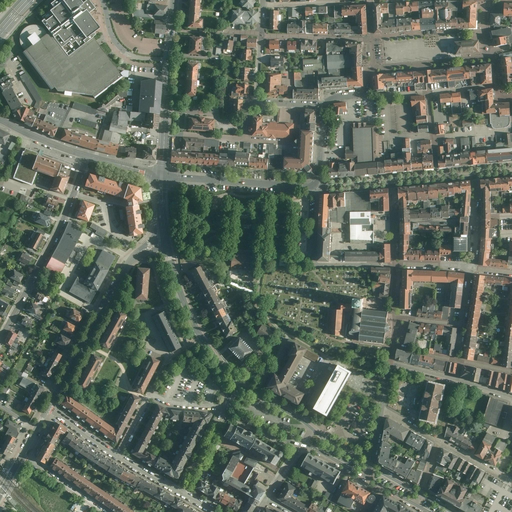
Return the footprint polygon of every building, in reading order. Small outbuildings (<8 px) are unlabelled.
[(68,55),(92,37),(102,30),(89,14),(95,9),(92,4),(88,0),(87,0),(82,4),(79,0),(57,0),(51,6),(53,8),(39,19),(50,32),(68,55)] [(190,0),(190,2),(189,12),(188,27),(203,28),(203,20),(199,20),(200,0),(190,0)] [(244,0),(240,4),(244,8),(248,8),(252,12),(243,12),(240,9),(237,11),(234,11),(234,18),(231,21),(234,24),(246,25),(246,23),(247,23),(252,23),(254,26),(256,23),(258,23),(259,12),(256,12),(253,8),(256,9),(256,5),(257,4),(258,3),(256,0),(244,0)] [(436,10),(438,31),(451,30),(450,13),(450,1),(436,2),(436,10)] [(464,2),(450,1),(450,13),(458,13),(464,13),(464,11),(464,2)] [(436,2),(419,3),(419,11),(436,10),(436,2)] [(478,2),(464,2),(464,11),(469,11),(478,11),(478,2)] [(397,17),(397,4),(388,5),(389,15),(389,17),(397,17)] [(404,4),(397,4),(397,17),(405,16),(405,14),(404,4)] [(149,5),(147,5),(147,11),(154,11),(154,16),(166,17),(167,6),(154,5),(149,5)] [(382,15),(382,5),(373,6),(374,22),(383,22),(382,15)] [(359,6),(345,7),(345,16),(357,16),(357,23),(359,23),(368,23),(367,6),(359,6)] [(345,16),(345,7),(336,7),(336,15),(336,18),(345,18),(345,16)] [(420,21),(421,32),(438,31),(436,10),(419,11),(419,13),(420,21)] [(271,11),(271,21),(279,21),(279,11),(271,11)] [(478,11),(469,11),(469,20),(478,20),(478,11)] [(458,13),(450,13),(451,30),(458,30),(458,20),(458,13)] [(504,18),(504,15),(493,15),(493,27),(501,27),(501,20),(504,20),(504,18)] [(397,19),(389,20),(390,24),(390,34),(398,34),(398,21),(397,19)] [(405,20),(398,21),(398,34),(403,33),(406,33),(405,20)] [(413,20),(405,20),(406,33),(414,33),(413,21),(413,20)] [(458,30),(469,30),(469,20),(458,20),(458,30)] [(478,30),(478,20),(469,20),(469,30),(478,30)] [(279,21),(271,21),(271,30),(279,30),(279,21)] [(383,22),(374,22),(375,35),(383,35),(383,25),(383,22)] [(369,33),(368,23),(359,23),(359,28),(359,35),(367,35),(369,35),(369,33)] [(289,34),(301,34),(301,24),(289,24),(289,34)] [(116,69),(97,44),(92,37),(68,55),(50,32),(46,34),(46,33),(44,30),(41,28),(38,26),(35,25),(32,25),(29,26),(26,27),(24,29),(22,31),(20,34),(19,37),(19,42),(20,45),(21,47),(23,50),(25,51),(22,54),(26,59),(51,92),(92,97),(94,99),(122,77),(121,75),(116,69)] [(162,26),(155,25),(154,34),(164,35),(165,26),(162,26)] [(329,25),(314,25),(314,34),(329,35),(329,25)] [(353,25),(337,25),(337,35),(353,35),(353,28),(353,25)] [(511,29),(509,28),(492,32),(494,41),(509,38),(511,36),(511,35),(511,29)] [(249,37),(242,36),(242,44),(248,44),(248,48),(257,48),(257,39),(249,39),(249,37)] [(202,38),(190,38),(189,47),(201,47),(202,38)] [(234,46),(235,39),(227,38),(226,50),(233,51),(234,46)] [(510,45),(509,38),(494,41),(496,48),(510,45)] [(281,49),(281,40),(272,40),(272,49),(281,49)] [(469,41),(470,54),(479,54),(478,40),(469,41)] [(455,55),(470,54),(469,41),(454,42),(455,55)] [(319,42),(306,42),(306,53),(319,53),(319,42)] [(362,42),(349,43),(350,53),(353,53),(353,50),(363,50),(362,42)] [(298,52),(298,43),(289,43),(289,52),(298,52)] [(321,90),(329,89),(329,68),(354,67),(353,53),(350,53),(349,43),(329,43),(329,56),(320,57),(320,60),(306,60),(306,72),(296,72),(296,86),(298,87),(303,87),(302,79),(312,78),(312,77),(316,77),(316,81),(321,81),(321,90)] [(201,47),(189,47),(189,55),(201,56),(201,47)] [(363,50),(353,50),(353,53),(354,67),(363,67),(363,50)] [(252,52),(244,51),(244,62),(254,62),(254,57),(252,57),(252,52)] [(511,52),(500,55),(501,60),(511,58),(511,52)] [(286,57),(273,57),(272,67),(280,67),(280,71),(284,71),(284,68),(285,68),(286,57)] [(511,58),(501,60),(503,68),(511,66),(511,58)] [(481,67),(482,77),(494,76),(493,65),(481,67)] [(196,98),(197,67),(188,66),(187,71),(187,76),(187,84),(186,91),(186,98),(196,98)] [(511,66),(503,68),(503,75),(510,75),(511,74),(511,66)] [(329,68),(329,89),(364,87),(363,67),(354,67),(329,68)] [(472,82),(472,87),(478,86),(477,78),(482,77),(481,67),(470,68),(471,74),(472,82)] [(463,83),(465,83),(465,74),(464,68),(447,70),(449,83),(449,89),(464,88),(463,83)] [(251,70),(241,70),(241,81),(251,81),(251,70)] [(447,70),(437,71),(438,84),(449,83),(447,70)] [(438,84),(437,71),(429,72),(427,72),(426,72),(427,85),(428,85),(430,85),(438,84)] [(427,85),(426,72),(420,72),(414,73),(415,84),(416,92),(427,91),(427,85)] [(408,85),(407,73),(397,74),(398,85),(398,88),(405,87),(405,85),(408,85)] [(415,84),(414,73),(407,73),(408,85),(415,84)] [(44,102),(26,74),(21,77),(37,102),(34,107),(40,110),(44,102)] [(269,75),(269,87),(283,87),(283,85),(283,75),(269,75)] [(385,86),(385,75),(373,76),(374,90),(386,89),(385,86)] [(510,75),(503,75),(504,83),(511,82),(511,77),(510,75)] [(0,80),(0,86),(4,94),(12,89),(15,87),(13,84),(15,83),(13,79),(11,80),(8,76),(0,80)] [(482,77),(483,86),(494,84),(494,76),(482,77)] [(140,83),(138,115),(145,115),(160,116),(161,84),(155,82),(155,80),(149,82),(149,81),(148,80),(147,80),(147,79),(146,79),(145,79),(144,79),(143,79),(143,80),(142,80),(141,81),(141,82),(140,83)] [(250,94),(250,85),(238,85),(238,93),(238,94),(240,94),(250,94)] [(289,87),(283,87),(269,87),(269,89),(267,89),(267,96),(273,96),(273,95),(278,95),(278,94),(281,94),(281,95),(286,95),(289,95),(289,87)] [(3,94),(14,113),(23,107),(12,89),(4,94),(3,94)] [(127,91),(119,90),(97,110),(108,114),(110,107),(120,98),(126,98),(127,91)] [(482,102),(495,102),(494,90),(478,91),(479,101),(482,101),(482,102)] [(321,91),(296,91),(295,101),(321,101),(321,91)] [(479,101),(478,91),(464,92),(465,99),(471,98),(471,102),(476,101),(479,101)] [(460,93),(441,95),(441,103),(452,102),(454,116),(463,115),(460,93)] [(427,118),(425,96),(412,97),(413,109),(419,108),(420,118),(427,118)] [(243,114),(244,101),(235,100),(235,102),(234,114),(243,114)] [(511,124),(510,102),(495,104),(495,102),(482,102),(482,105),(483,116),(490,116),(491,124),(493,125),(493,126),(493,127),(494,128),(495,129),(506,128),(507,128),(508,128),(509,127),(510,127),(510,126),(511,126),(511,125),(511,124)] [(97,110),(74,103),(73,106),(72,109),(95,116),(97,110)] [(347,103),(334,103),(334,111),(335,116),(343,116),(343,112),(347,112),(347,103)] [(19,121),(33,128),(37,119),(33,118),(35,114),(25,109),(24,107),(23,107),(14,113),(19,121)] [(309,124),(315,124),(316,111),(305,111),(305,114),(305,120),(309,120),(309,124)] [(113,113),(111,125),(127,129),(128,122),(130,122),(130,126),(141,126),(141,123),(145,123),(145,115),(138,115),(132,114),(126,113),(115,112),(113,113)] [(447,123),(445,114),(435,116),(436,125),(447,123)] [(44,122),(37,119),(33,128),(54,137),(61,122),(47,116),(44,122)] [(158,132),(159,117),(147,116),(146,128),(149,128),(149,131),(158,132)] [(199,119),(189,119),(188,132),(214,133),(215,120),(205,120),(205,119),(199,118),(199,119)] [(253,134),(253,138),(269,139),(269,138),(271,139),(271,140),(276,140),(276,139),(294,140),(295,125),(292,125),(286,124),(286,125),(263,124),(263,119),(253,118),(252,128),(250,129),(250,132),(252,134),(253,134)] [(97,124),(82,119),(80,124),(96,129),(97,124)] [(300,123),(299,132),(313,132),(315,132),(315,124),(309,124),(305,124),(300,123)] [(346,160),(355,160),(355,164),(355,167),(378,165),(378,163),(376,125),(367,126),(367,124),(350,124),(351,148),(346,148),(346,160)] [(109,131),(121,134),(126,135),(127,129),(111,125),(109,131)] [(428,126),(418,127),(418,134),(429,133),(428,126)] [(445,135),(444,126),(436,127),(437,136),(445,135)] [(11,136),(0,130),(0,143),(6,147),(11,136)] [(98,140),(65,130),(61,140),(95,150),(98,140)] [(105,130),(102,141),(118,146),(121,134),(109,131),(105,130)] [(284,156),(284,160),(284,171),(287,171),(295,171),(304,171),(306,171),(309,173),(314,168),(312,166),(313,132),(299,132),(299,141),(297,141),(296,142),(297,144),(299,144),(299,157),(288,157),(284,156)] [(145,135),(130,134),(136,144),(144,144),(145,135)] [(511,134),(503,135),(504,145),(511,143),(511,134)] [(204,139),(183,138),(182,152),(190,153),(191,146),(204,146),(204,139)] [(402,139),(403,150),(411,150),(411,139),(402,139)] [(472,166),(471,154),(470,139),(461,139),(462,151),(461,151),(461,155),(462,167),(472,166)] [(98,140),(95,150),(116,156),(117,154),(118,146),(102,141),(98,140)] [(462,167),(461,155),(458,155),(457,152),(454,152),(454,156),(452,156),(451,146),(454,146),(453,140),(445,140),(447,157),(448,168),(462,167)] [(432,142),(419,143),(420,154),(424,154),(424,149),(432,148),(432,142)] [(511,143),(504,145),(487,146),(489,164),(496,164),(506,163),(511,162),(511,143)] [(260,156),(260,160),(259,170),(270,170),(270,159),(270,155),(271,145),(264,145),(263,156),(260,156)] [(489,164),(487,146),(487,145),(477,146),(477,148),(478,153),(479,165),(489,164)] [(118,146),(117,154),(125,155),(125,150),(126,146),(118,146)] [(128,158),(135,159),(136,153),(136,149),(129,148),(128,150),(125,150),(125,155),(125,156),(128,156),(128,158)] [(215,155),(204,155),(203,166),(219,166),(219,154),(219,148),(216,148),(215,155)] [(146,152),(143,152),(143,153),(142,159),(155,160),(156,149),(146,149),(146,152)] [(229,149),(229,155),(228,167),(236,167),(237,154),(237,150),(229,149)] [(39,155),(25,150),(15,179),(32,186),(37,172),(55,178),(50,190),(63,194),(66,186),(69,178),(58,174),(61,165),(41,158),(38,157),(39,155)] [(413,171),(412,159),(411,150),(403,150),(403,154),(405,172),(413,171)] [(189,154),(171,153),(171,164),(188,165),(189,154)] [(204,155),(189,154),(188,165),(203,166),(204,155)] [(229,155),(219,154),(219,166),(228,167),(229,155)] [(253,155),(237,154),(236,167),(252,168),(252,159),(253,155)] [(405,172),(403,154),(391,155),(392,162),(393,173),(405,172)] [(434,169),(433,156),(423,157),(423,159),(424,170),(434,169)] [(448,168),(447,157),(444,157),(441,157),(442,162),(439,162),(440,169),(448,168)] [(260,160),(252,159),(252,168),(252,169),(259,170),(260,160)] [(284,160),(270,159),(270,170),(284,171),(284,160)] [(424,170),(423,159),(412,159),(413,171),(424,170)] [(386,174),(385,163),(380,163),(378,163),(378,165),(379,174),(381,174),(386,174)] [(347,177),(346,164),(339,164),(339,171),(339,178),(347,177)] [(356,176),(355,167),(355,164),(346,164),(347,177),(356,176)] [(379,174),(378,165),(355,167),(356,176),(379,174)] [(339,178),(339,171),(330,171),(330,175),(330,179),(335,178),(339,178)] [(121,198),(126,184),(123,183),(124,182),(117,180),(117,182),(105,178),(105,177),(98,174),(98,176),(88,173),(84,187),(121,198)] [(499,177),(489,178),(490,190),(500,190),(499,177)] [(507,177),(499,177),(500,190),(500,193),(509,192),(508,185),(507,177)] [(480,179),(480,190),(490,190),(489,178),(480,179)] [(461,181),(462,190),(472,190),(471,180),(461,181)] [(454,182),(455,194),(462,194),(462,190),(461,181),(454,182)] [(448,182),(439,183),(440,198),(445,198),(445,196),(449,196),(449,195),(448,182)] [(428,184),(429,198),(433,198),(433,200),(437,200),(437,198),(440,198),(439,183),(435,183),(431,184),(428,184)] [(126,184),(121,198),(124,199),(125,207),(139,205),(143,204),(141,191),(140,190),(138,188),(126,184)] [(420,185),(417,185),(418,199),(418,200),(429,198),(428,184),(425,184),(420,185)] [(417,185),(408,186),(409,199),(413,199),(413,201),(413,202),(414,203),(415,204),(416,204),(417,203),(417,202),(418,202),(418,201),(418,200),(418,199),(417,185)] [(399,198),(400,206),(407,206),(409,206),(409,199),(408,186),(403,186),(399,187),(399,198)] [(374,189),(370,190),(370,200),(379,200),(379,197),(388,197),(388,188),(383,188),(374,189)] [(355,191),(349,191),(350,223),(350,228),(350,239),(374,239),(374,230),(362,230),(362,224),(371,224),(371,218),(374,218),(376,218),(376,215),(371,215),(370,200),(370,190),(364,190),(355,191)] [(472,190),(462,190),(462,194),(462,202),(471,203),(472,190)] [(481,217),(481,219),(490,218),(490,217),(490,213),(490,207),(490,190),(480,190),(481,217)] [(337,223),(350,223),(349,191),(345,192),(340,192),(336,193),(337,223)] [(21,193),(19,199),(28,202),(30,197),(21,193)] [(329,193),(321,194),(318,224),(318,226),(328,226),(328,224),(328,222),(329,193)] [(336,193),(329,193),(328,222),(337,223),(336,193)] [(379,197),(379,200),(379,205),(372,205),(372,211),(389,211),(388,198),(388,197),(379,197)] [(58,202),(48,198),(45,206),(56,209),(57,206),(58,205),(59,204),(58,202)] [(94,205),(83,201),(77,217),(88,221),(94,205)] [(461,209),(461,217),(469,217),(471,203),(462,202),(461,207),(461,209)] [(125,207),(130,237),(143,235),(143,230),(144,230),(143,223),(142,223),(141,215),(142,214),(141,209),(140,209),(139,205),(125,207)] [(441,205),(441,208),(441,218),(449,217),(449,207),(449,205),(441,205)] [(400,221),(400,223),(410,223),(410,221),(410,218),(410,208),(407,208),(407,206),(400,206),(400,221)] [(410,218),(419,218),(419,208),(410,208),(410,218)] [(419,208),(419,218),(431,218),(430,208),(419,208)] [(441,208),(430,208),(431,218),(441,218),(441,208)] [(44,214),(38,211),(34,220),(47,226),(48,226),(49,225),(49,224),(50,224),(50,223),(49,222),(49,221),(51,217),(44,214)] [(481,219),(480,227),(490,228),(490,226),(490,218),(481,219)] [(60,274),(83,230),(69,222),(45,266),(60,274)] [(469,236),(469,222),(461,222),(461,226),(455,226),(455,236),(469,236)] [(400,223),(400,234),(408,234),(411,233),(410,223),(400,223)] [(323,262),(329,262),(330,257),(330,255),(331,232),(331,228),(330,228),(330,226),(328,226),(318,226),(317,253),(316,262),(323,262)] [(480,227),(480,240),(490,240),(490,228),(480,227)] [(29,236),(31,237),(41,243),(45,236),(36,231),(35,230),(34,232),(31,231),(29,236)] [(461,250),(469,250),(469,236),(455,236),(454,236),(454,242),(454,244),(454,250),(461,250)] [(28,245),(37,250),(41,243),(31,237),(27,245),(28,245)] [(480,240),(480,251),(490,251),(490,240),(480,240)] [(380,252),(380,262),(380,263),(390,263),(390,243),(380,243),(380,247),(382,247),(382,252),(380,252)] [(440,251),(440,255),(451,255),(451,254),(451,244),(440,244),(440,251)] [(454,244),(451,244),(451,254),(461,254),(461,250),(454,250),(454,244)] [(408,260),(409,250),(409,245),(401,245),(400,260),(408,260)] [(76,276),(68,291),(89,302),(115,256),(102,249),(84,280),(76,276)] [(420,260),(420,250),(409,250),(408,260),(420,260)] [(426,260),(440,261),(440,255),(440,251),(426,251),(426,260)] [(490,267),(491,258),(489,258),(490,251),(480,251),(479,265),(490,267)] [(25,253),(23,252),(19,260),(21,261),(26,263),(29,265),(32,257),(29,255),(30,254),(26,252),(25,253)] [(345,255),(345,257),(345,262),(380,262),(380,252),(377,252),(345,252),(345,255)] [(230,269),(249,270),(250,255),(230,254),(230,269)] [(499,259),(491,258),(490,267),(498,267),(499,259)] [(508,260),(499,259),(498,267),(507,268),(508,264),(508,260)] [(189,272),(194,282),(206,275),(201,265),(189,272)] [(136,267),(135,283),(147,283),(149,268),(136,267)] [(379,274),(378,282),(390,283),(391,268),(372,267),(372,274),(379,274)] [(24,275),(14,269),(10,277),(15,280),(20,282),(24,275)] [(413,271),(402,271),(402,288),(411,288),(413,288),(413,281),(413,271)] [(433,271),(413,271),(413,281),(432,282),(433,271)] [(432,282),(448,282),(449,272),(433,271),(432,282)] [(448,282),(453,283),(463,284),(464,274),(449,272),(448,282)] [(474,274),(472,287),(484,289),(485,286),(484,286),(484,283),(485,283),(486,276),(474,274)] [(207,277),(206,275),(194,282),(200,293),(210,287),(205,278),(207,277)] [(485,283),(493,284),(494,277),(486,276),(485,283)] [(494,277),(493,284),(501,285),(502,278),(494,277)] [(511,279),(511,278),(502,278),(501,285),(511,286),(511,279)] [(389,299),(390,283),(378,282),(372,282),(372,289),(374,296),(389,299)] [(135,283),(134,299),(146,299),(147,283),(135,283)] [(453,283),(452,290),(462,291),(463,284),(453,283)] [(11,287),(6,284),(2,291),(12,297),(16,290),(11,287)] [(200,293),(204,300),(214,294),(210,287),(200,293)] [(472,287),(470,301),(482,303),(483,300),(482,299),(483,293),(484,293),(484,289),(472,287)] [(411,288),(402,288),(400,288),(400,309),(411,309),(411,288)] [(46,294),(38,290),(35,297),(42,301),(46,294)] [(445,307),(449,307),(460,308),(462,291),(452,290),(447,290),(445,307)] [(204,300),(207,306),(217,301),(214,294),(204,300)] [(0,309),(4,312),(9,304),(1,300),(1,299),(0,298),(0,309)] [(353,308),(354,308),(362,308),(363,308),(363,299),(354,298),(353,305),(353,308)] [(207,306),(211,313),(220,308),(223,307),(219,300),(217,301),(207,306)] [(39,306),(30,301),(26,310),(35,315),(39,306)] [(470,301),(468,314),(480,316),(481,313),(480,313),(481,306),(482,306),(482,303),(470,301)] [(332,331),(332,335),(340,336),(340,331),(343,332),(344,316),(345,316),(346,312),(353,312),(353,308),(353,305),(339,304),(339,310),(331,310),(330,331),(332,331)] [(220,308),(211,313),(215,320),(227,314),(231,312),(228,305),(223,307),(225,310),(222,311),(220,308)] [(435,319),(435,311),(434,311),(435,305),(429,305),(428,307),(427,318),(435,319)] [(83,313),(72,308),(67,316),(78,322),(83,313)] [(362,308),(354,308),(352,331),(351,331),(350,331),(350,332),(350,333),(350,334),(351,335),(357,335),(357,336),(360,337),(359,341),(360,341),(364,341),(364,342),(365,342),(365,341),(369,342),(369,343),(370,343),(370,342),(374,342),(374,343),(375,343),(375,342),(379,343),(379,344),(380,344),(380,343),(384,343),(384,344),(385,344),(384,343),(385,334),(386,334),(386,333),(389,331),(390,331),(390,330),(389,330),(390,327),(390,326),(389,326),(387,323),(388,322),(387,322),(388,313),(389,312),(388,311),(388,312),(381,311),(375,310),(374,310),(369,310),(369,309),(368,309),(368,310),(367,309),(367,308),(367,309),(363,309),(363,308),(362,308)] [(117,309),(108,327),(117,332),(126,314),(117,309)] [(152,317),(169,353),(181,347),(164,311),(152,317)] [(227,314),(215,320),(219,327),(230,322),(227,314)] [(466,327),(478,329),(479,326),(478,326),(479,319),(480,319),(480,316),(468,314),(466,327)] [(32,320),(24,316),(20,323),(28,327),(32,320)] [(75,326),(66,321),(62,329),(71,334),(75,326)] [(230,322),(219,327),(224,337),(235,331),(235,330),(235,329),(234,328),(233,327),(230,322)] [(409,322),(403,344),(414,347),(418,332),(420,324),(409,322)] [(424,333),(426,324),(420,323),(420,324),(418,332),(424,333)] [(274,332),(262,324),(256,332),(268,340),(274,332)] [(443,335),(444,326),(437,325),(436,334),(443,335)] [(458,328),(444,326),(443,335),(447,336),(446,343),(449,343),(456,344),(458,328)] [(108,327),(98,344),(107,349),(117,332),(108,327)] [(478,329),(466,327),(465,334),(477,336),(478,329)] [(3,342),(10,346),(17,335),(10,330),(3,342)] [(70,339),(59,334),(55,343),(58,344),(64,347),(65,348),(70,339)] [(477,336),(465,334),(464,342),(476,344),(477,336)] [(511,343),(511,335),(504,334),(503,342),(511,343)] [(251,351),(238,338),(227,348),(241,361),(251,351)] [(298,406),(305,394),(287,384),(303,356),(316,362),(319,356),(307,350),(307,349),(293,342),(286,355),(289,356),(278,376),(272,373),(264,388),(298,406)] [(456,344),(449,343),(447,354),(453,356),(456,344)] [(475,350),(463,348),(461,358),(473,360),(474,354),(477,354),(477,350),(475,350)] [(154,349),(142,372),(151,377),(160,360),(158,359),(161,353),(154,349)] [(403,361),(406,351),(398,349),(395,359),(403,361)] [(54,351),(50,358),(57,362),(61,355),(60,355),(54,352),(54,351)] [(412,353),(406,351),(403,361),(410,363),(412,353)] [(421,355),(412,353),(410,363),(419,365),(421,355)] [(93,354),(84,370),(93,375),(102,359),(93,354)] [(436,359),(421,355),(419,365),(434,369),(436,359)] [(50,358),(47,364),(55,367),(57,362),(50,358)] [(446,361),(436,359),(434,369),(444,371),(446,361)] [(47,364),(44,369),(52,373),(55,367),(47,364)] [(478,382),(482,368),(462,364),(459,376),(478,382)] [(346,382),(351,372),(339,365),(315,408),(328,415),(346,382)] [(484,384),(487,370),(482,368),(478,382),(484,384)] [(41,375),(49,379),(52,373),(44,369),(41,375)] [(84,370),(75,386),(84,391),(93,375),(84,370)] [(490,386),(494,371),(487,370),(484,384),(490,386)] [(505,390),(508,375),(494,371),(490,386),(505,390)] [(142,372),(133,389),(142,394),(151,377),(142,372)] [(33,389),(31,393),(39,397),(43,388),(23,377),(19,384),(26,388),(27,386),(33,389)] [(429,382),(420,419),(435,423),(444,385),(429,382)] [(31,393),(28,398),(36,402),(39,397),(31,393)] [(134,409),(140,398),(131,394),(126,404),(134,409)] [(60,404),(73,414),(80,405),(66,396),(60,404)] [(28,398),(25,404),(33,408),(36,402),(28,398)] [(508,403),(491,398),(482,423),(484,423),(490,425),(500,428),(503,419),(505,419),(507,413),(505,412),(508,403)] [(18,408),(29,414),(33,408),(25,404),(24,406),(22,405),(21,406),(20,405),(18,408)] [(134,409),(126,404),(119,416),(128,421),(134,409)] [(80,405),(73,414),(88,424),(94,415),(80,405)] [(157,405),(149,419),(158,423),(163,413),(165,409),(157,405)] [(170,410),(165,409),(163,413),(166,414),(165,418),(178,420),(180,416),(180,412),(170,410)] [(197,413),(184,412),(183,422),(194,423),(197,420),(197,413)] [(194,423),(193,424),(203,430),(206,425),(207,425),(212,416),(212,415),(211,414),(211,413),(210,413),(197,413),(197,420),(194,423)] [(94,415),(88,424),(101,433),(107,425),(94,415)] [(128,421),(119,416),(114,427),(116,428),(115,430),(121,434),(128,421)] [(403,442),(409,430),(388,418),(386,420),(384,431),(390,433),(390,435),(403,442)] [(149,419),(142,432),(151,437),(158,423),(149,419)] [(53,427),(52,429),(64,435),(67,430),(67,429),(63,427),(63,426),(56,422),(54,427),(53,427)] [(193,424),(186,437),(196,442),(203,430),(193,424)] [(107,425),(101,433),(116,443),(121,434),(115,430),(107,425)] [(230,425),(224,436),(250,451),(252,448),(262,454),(267,456),(265,459),(265,461),(269,463),(270,462),(271,462),(278,466),(283,459),(284,459),(284,458),(285,458),(286,457),(286,456),(286,455),(286,454),(285,453),(284,453),(283,453),(282,453),(230,425)] [(454,443),(459,434),(457,432),(459,429),(454,426),(452,429),(450,428),(444,437),(454,443)] [(15,439),(18,433),(8,428),(5,433),(15,439)] [(52,429),(49,435),(60,441),(61,439),(64,435),(52,429)] [(459,446),(464,436),(467,432),(464,430),(461,435),(459,434),(454,443),(459,446)] [(390,433),(384,431),(382,441),(388,444),(390,435),(390,433)] [(412,447),(418,435),(411,431),(405,442),(412,447)] [(66,436),(63,440),(67,443),(65,444),(67,445),(68,444),(74,436),(69,433),(69,432),(66,436)] [(142,432),(135,446),(143,451),(151,437),(142,432)] [(2,439),(5,441),(12,445),(15,439),(5,433),(2,439)] [(496,438),(486,433),(479,445),(473,454),(483,460),(489,450),(496,438)] [(46,440),(53,445),(54,445),(55,442),(58,443),(60,441),(49,435),(48,434),(46,437),(48,437),(46,440)] [(426,439),(418,435),(412,447),(419,451),(426,439)] [(74,436),(68,444),(74,448),(80,440),(79,440),(74,437),(74,436)] [(468,452),(474,442),(476,438),(472,437),(470,440),(464,436),(459,446),(468,452)] [(192,451),(196,442),(186,437),(182,446),(192,451)] [(43,444),(40,449),(51,455),(54,450),(53,449),(55,445),(54,445),(53,445),(46,440),(46,441),(45,440),(43,444),(44,444),(43,445),(43,444)] [(80,440),(74,448),(79,452),(85,444),(84,444),(80,440)] [(489,450),(483,460),(495,466),(507,445),(498,440),(493,448),(494,449),(492,452),(489,450)] [(5,441),(1,447),(8,451),(12,445),(5,441)] [(386,468),(390,460),(389,460),(391,445),(388,444),(382,441),(378,462),(379,464),(386,468)] [(468,452),(473,454),(479,445),(474,442),(468,452)] [(85,444),(79,452),(82,453),(81,455),(84,457),(85,456),(91,448),(90,448),(85,444)] [(143,451),(135,446),(131,454),(141,460),(144,455),(142,454),(143,451)] [(187,460),(192,451),(182,446),(177,454),(187,460)] [(0,448),(0,452),(6,456),(8,451),(1,447),(0,448)] [(96,451),(91,448),(85,456),(90,460),(96,451)] [(40,449),(36,457),(36,458),(36,459),(43,463),(45,464),(47,460),(47,461),(51,455),(40,449)] [(444,449),(442,450),(437,463),(439,463),(435,470),(442,473),(445,467),(453,471),(460,458),(444,449)] [(101,455),(96,451),(90,460),(96,464),(101,455)] [(146,452),(144,455),(141,460),(153,467),(158,458),(146,452)] [(240,460),(241,461),(245,454),(240,452),(233,454),(222,474),(223,480),(222,481),(251,498),(259,503),(266,492),(256,486),(254,486),(253,488),(253,489),(254,489),(253,491),(250,493),(248,492),(250,488),(244,485),(230,477),(240,460)] [(182,470),(187,460),(177,454),(173,461),(175,462),(173,466),(182,470)] [(341,471),(309,454),(301,468),(333,485),(341,471)] [(107,459),(101,455),(96,464),(101,468),(107,459)] [(247,456),(244,462),(254,468),(257,463),(258,461),(247,456)] [(168,475),(173,466),(166,462),(166,461),(158,457),(158,458),(153,467),(168,475)] [(56,458),(50,466),(55,470),(54,470),(61,475),(67,466),(56,458)] [(386,468),(395,473),(401,463),(392,458),(390,460),(386,468)] [(467,462),(461,458),(455,469),(462,472),(467,462)] [(113,462),(107,459),(101,468),(107,472),(113,462)] [(405,465),(401,463),(395,473),(407,479),(416,463),(409,459),(405,465)] [(118,466),(113,462),(107,472),(112,475),(118,466)] [(474,465),(467,462),(462,472),(468,476),(474,465)] [(67,466),(61,475),(69,480),(75,471),(67,466)] [(124,469),(118,466),(112,475),(118,479),(124,469)] [(182,470),(173,466),(168,475),(177,480),(182,470)] [(480,469),(474,466),(467,478),(473,481),(480,469)] [(250,474),(254,471),(252,468),(251,470),(249,468),(248,469),(250,471),(245,475),(249,480),(253,476),(250,474)] [(129,473),(124,469),(118,479),(124,483),(124,482),(129,473)] [(487,473),(480,469),(473,482),(480,485),(486,473),(487,473)] [(416,472),(412,470),(407,479),(417,485),(423,473),(418,470),(416,472)] [(75,471),(69,480),(76,485),(82,476),(75,471)] [(135,476),(129,473),(124,482),(130,485),(135,476)] [(429,491),(437,496),(442,487),(440,486),(441,483),(443,484),(444,478),(434,475),(428,490),(429,491)] [(82,476),(76,485),(83,490),(89,481),(82,476)] [(141,479),(135,476),(130,485),(136,488),(141,479)] [(147,482),(141,479),(136,488),(142,492),(147,482)] [(312,489),(317,482),(312,480),(308,487),(312,489)] [(442,487),(437,496),(460,508),(466,498),(469,492),(461,488),(458,494),(458,493),(457,492),(455,491),(453,491),(456,484),(449,480),(444,488),(442,487)] [(89,481),(83,490),(97,499),(103,490),(96,486),(89,481)] [(207,496),(212,487),(200,481),(195,490),(207,496)] [(371,493),(349,481),(337,503),(350,510),(355,502),(363,506),(371,493)] [(147,482),(142,492),(147,494),(152,485),(147,482)] [(287,483),(282,491),(292,496),(297,489),(287,483)] [(152,485),(147,494),(154,498),(158,489),(152,485)] [(215,500),(219,492),(220,490),(212,486),(212,487),(207,496),(215,500)] [(158,489),(154,498),(160,501),(165,492),(158,489)] [(103,490),(97,499),(111,509),(117,500),(109,495),(103,490)] [(278,498),(287,504),(290,499),(292,496),(282,491),(278,498)] [(165,492),(160,501),(171,507),(175,498),(165,492)] [(221,504),(226,494),(222,492),(222,493),(219,492),(215,500),(221,504)] [(329,502),(333,495),(327,492),(323,498),(329,502)] [(226,494),(221,504),(226,506),(230,498),(228,497),(229,496),(226,494)] [(339,499),(333,495),(329,502),(335,505),(339,499)] [(404,511),(407,508),(383,495),(373,511),(387,511),(389,511),(391,511),(404,511)] [(176,498),(175,498),(171,507),(178,511),(181,505),(183,501),(176,498)] [(233,500),(230,498),(226,506),(231,509),(236,500),(233,499),(233,500)] [(251,498),(247,503),(255,508),(258,503),(251,498)] [(297,509),(301,502),(293,498),(292,500),(290,499),(287,504),(297,509)] [(469,500),(466,498),(460,508),(466,511),(481,511),(484,508),(482,507),(483,506),(470,499),(469,500)] [(117,500),(111,509),(115,511),(118,511),(124,505),(117,500)] [(238,501),(236,500),(231,509),(235,511),(236,511),(242,502),(239,500),(238,501)] [(307,511),(310,507),(301,502),(297,509),(301,511),(307,511)] [(247,503),(241,511),(251,511),(255,508),(247,503)] [(307,511),(316,511),(319,508),(313,503),(310,507),(307,511)]
